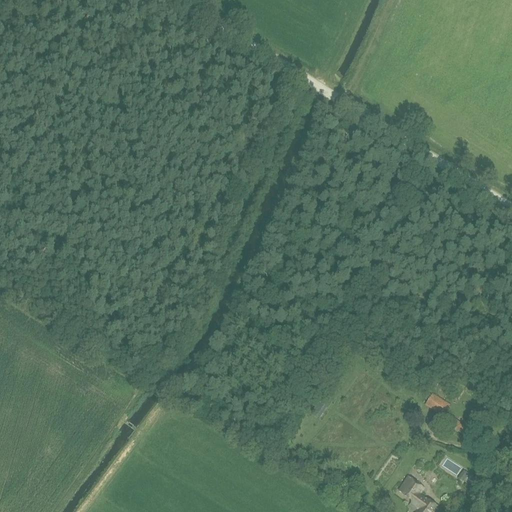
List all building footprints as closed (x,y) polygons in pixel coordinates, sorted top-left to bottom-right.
[(320,400),(311,414),(320,419),(333,398),(326,394),(330,387),(326,384),(316,397),(320,400)] [(443,416),(450,405),(433,395),(426,405),(443,416)] [(467,435),(470,430),(448,417),(445,423),(467,435)] [(464,482),(469,475),(465,472),(459,479),(464,482)] [(438,511),(437,511),(439,508),(427,499),(425,501),(419,496),(425,489),(409,477),(399,491),(412,501),(408,507),(414,511),(438,511)]
